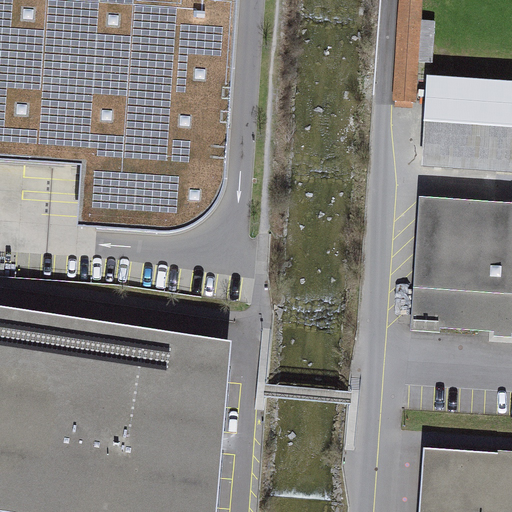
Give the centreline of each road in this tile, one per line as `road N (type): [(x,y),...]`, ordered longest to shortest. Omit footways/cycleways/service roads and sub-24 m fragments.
road 1 (residential): [(365,511),(395,0)]
road 2 (residential): [(246,511),(256,382)]
